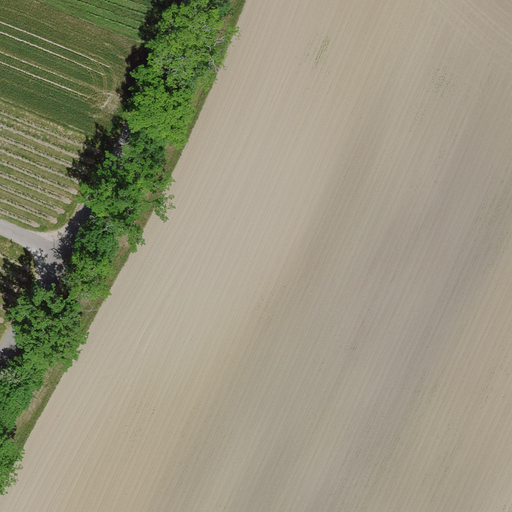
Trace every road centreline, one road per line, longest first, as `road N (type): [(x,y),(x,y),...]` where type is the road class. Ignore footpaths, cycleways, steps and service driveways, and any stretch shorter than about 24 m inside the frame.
road 1 (unclassified): [(65,258),(135,136),(195,0)]
road 2 (unclassified): [(0,369),(65,258)]
